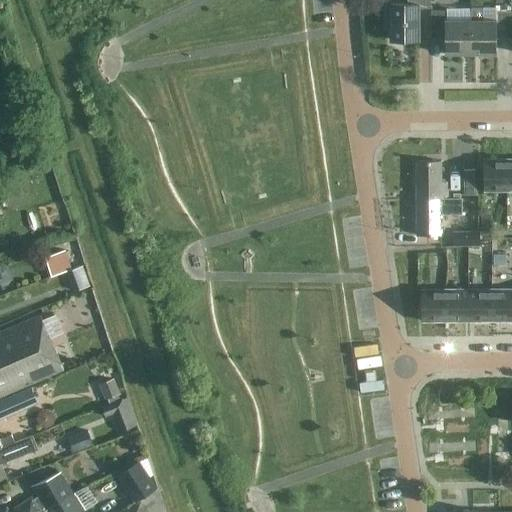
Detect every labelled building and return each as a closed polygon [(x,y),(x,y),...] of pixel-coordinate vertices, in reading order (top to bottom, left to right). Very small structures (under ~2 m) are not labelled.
[(430,8),(429,0),(407,0),(408,3),(391,3),(391,39),(419,39),(419,8),(430,8)] [(496,21),(483,21),(483,8),(471,8),(471,21),(471,54),(497,54),(497,38),(511,38),(511,11),(496,11),(496,21)] [(471,54),(471,21),(446,21),(446,11),(432,11),(433,38),(445,38),(445,54),(471,54)] [(485,191),(508,191),(508,159),(485,159),(485,191)] [(417,199),(448,198),(448,182),(442,182),(442,161),(417,161),(417,199)] [(476,170),(464,170),(464,195),(476,195),(476,170)] [(418,236),(442,236),(442,215),(446,214),(446,212),(462,212),(462,198),(448,198),(417,199),(418,236)] [(482,216),(482,232),(491,232),(491,216),(482,216)] [(455,245),(480,245),(480,232),(455,232),(455,245)] [(52,275),(72,269),(66,250),(46,257),(52,275)] [(494,255),(494,266),(507,266),(507,255),(494,255)] [(0,278),(3,278),(4,280),(12,277),(7,262),(0,264),(0,278)] [(83,266),(68,272),(75,292),(90,286),(83,266)] [(492,321),(511,320),(511,289),(492,290),(492,321)] [(423,321),(447,321),(447,290),(423,290),(423,321)] [(447,321),(469,321),(469,290),(447,290),(447,321)] [(469,321),(492,321),(492,290),(469,290),(469,321)] [(63,333),(56,315),(41,321),(39,315),(0,332),(0,399),(63,371),(60,364),(53,348),(49,339),(63,333)] [(99,385),(105,400),(120,394),(114,379),(99,385)] [(0,445),(2,445),(0,441),(0,419),(39,404),(33,389),(0,401),(0,445)] [(135,428),(123,398),(102,406),(106,415),(115,412),(123,432),(135,428)] [(93,445),(87,430),(67,438),(73,453),(93,445)] [(0,479),(6,477),(1,464),(38,449),(32,435),(14,442),(11,435),(0,439),(0,441),(2,445),(0,445),(0,479)] [(138,437),(131,440),(135,450),(142,447),(138,437)] [(139,500),(156,489),(140,463),(120,473),(136,502),(139,500)] [(44,511),(73,494),(59,471),(33,487),(39,497),(33,501),(32,499),(11,511),(9,511),(7,508),(0,511),(44,511)] [(140,502),(146,511),(166,511),(158,488),(156,489),(139,500),(140,502)] [(73,494),(44,511),(83,511),(84,511),(74,495),(73,494)] [(146,511),(140,502),(121,511),(146,511)]
